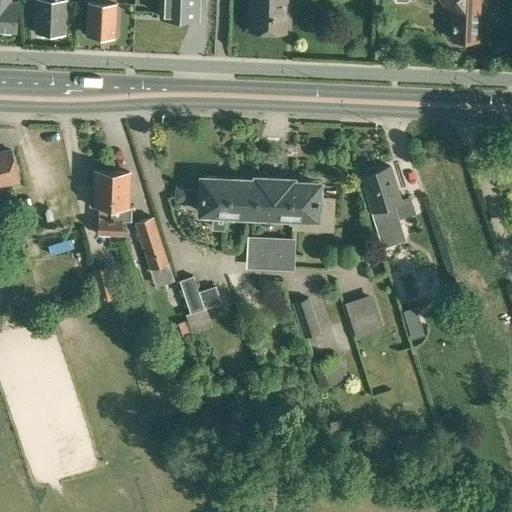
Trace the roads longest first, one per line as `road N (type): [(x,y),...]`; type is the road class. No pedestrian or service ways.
road 1 (primary): [(511,98),(0,76)]
road 2 (primary): [(0,106),(200,103),(511,116)]
